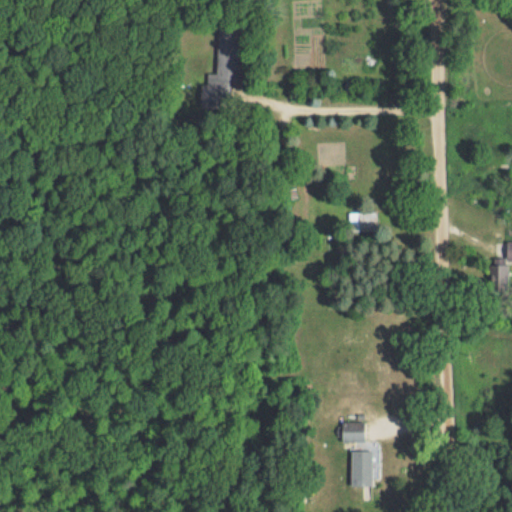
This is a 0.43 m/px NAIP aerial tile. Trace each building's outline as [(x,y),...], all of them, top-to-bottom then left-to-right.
[(216,73),(205,73),(204,101),(229,102),(230,78),(240,79),(242,29),(218,28),(216,73)] [(358,211),(358,232),(377,232),(377,211),(358,211)] [(508,262),(511,261),(511,241),(506,242),(506,260),(492,260),(493,284),(508,284),(508,262)] [(342,442),(364,442),(364,422),(342,422),(342,442)] [(351,486),(376,486),(376,451),(351,451),(351,486)]
